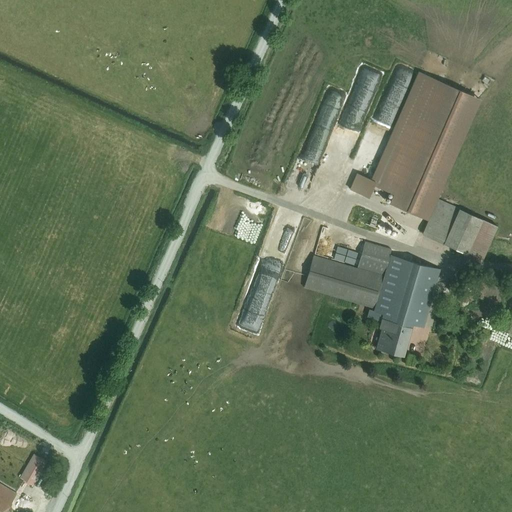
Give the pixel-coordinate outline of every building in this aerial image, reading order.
[(369,190),(433,218),(439,204),(486,97),(422,69),(369,190)] [(380,80),(381,74),(369,73),(369,81),(373,82),(373,79),(380,80)] [(361,132),(375,97),(359,91),(346,127),(361,132)] [(322,96),(287,199),(306,206),(342,103),(322,96)] [(380,101),(372,122),(391,129),(399,109),(380,101)] [(433,218),(430,225),(426,235),(466,254),(468,250),(480,255),(493,225),(439,204),(433,218)] [(310,256),(301,287),(367,307),(365,316),(374,319),(366,346),(394,355),(395,352),(397,353),(405,326),(415,329),(416,329),(434,272),(387,258),(388,254),(359,245),(352,269),(310,256)] [(456,310),(442,306),(439,317),(453,321),(456,310)] [(46,461),(30,452),(15,478),(31,487),(46,461)] [(0,511),(11,494),(0,488),(0,511)]
